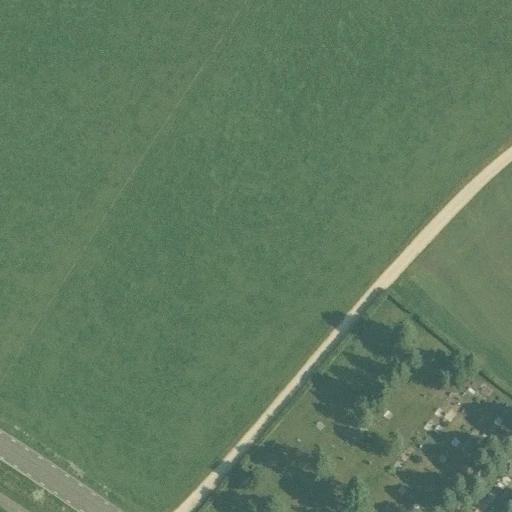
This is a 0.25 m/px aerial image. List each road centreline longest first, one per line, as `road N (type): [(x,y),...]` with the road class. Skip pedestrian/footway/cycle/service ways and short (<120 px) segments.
road 1 (track): [(180,511),(473,179),(511,149)]
road 2 (secondary): [(101,511),(0,445)]
